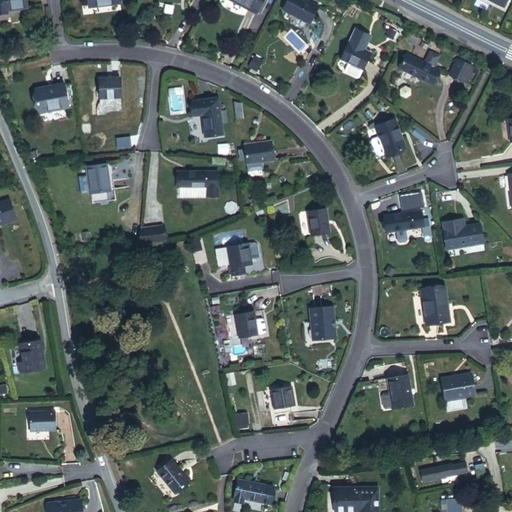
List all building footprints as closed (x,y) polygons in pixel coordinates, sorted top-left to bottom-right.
[(5,0),(9,17),(30,13),(28,0),(5,0)] [(88,0),(89,9),(122,4),(121,0),(88,0)] [(246,8),(254,12),(259,0),(239,0),(247,4),(246,8)] [(286,0),(282,9),(308,23),(316,8),(301,0),(286,0)] [(504,6),(503,5),(492,0),(488,0),(488,2),(502,9),(504,6)] [(161,11),(168,13),(170,5),(162,3),(161,11)] [(358,77),(369,52),(363,49),(369,35),(354,28),(339,60),(347,63),(343,70),(344,74),(354,79),(358,77)] [(430,85),(437,72),(405,55),(398,69),(430,85)] [(472,69),(458,62),(450,77),(464,84),(472,69)] [(102,99),(124,98),(123,79),(101,80),(102,99)] [(38,113),(70,106),(65,83),(34,89),(38,113)] [(411,94),(410,88),(405,85),(399,89),(400,95),(406,98),(411,94)] [(203,136),(219,134),(214,99),(189,102),(191,116),(200,114),(203,136)] [(239,103),(232,103),(233,117),(240,116),(239,103)] [(383,155),(402,149),(392,120),(372,126),(376,136),(369,139),(368,142),(373,155),(376,156),(382,154),(383,155)] [(260,160),(271,159),(269,141),(242,145),(242,149),(244,158),(244,163),(260,160)] [(245,170),(261,168),(260,160),(244,163),(245,170)] [(89,193),(112,190),(109,162),(86,165),(87,174),(89,192),(89,193)] [(203,186),(204,186),(204,171),(177,171),(177,185),(203,186)] [(82,193),(89,192),(87,174),(80,175),(82,193)] [(176,195),(203,196),(203,186),(177,185),(176,195)] [(399,201),(400,210),(413,210),(412,200),(399,201)] [(10,201),(0,203),(0,226),(16,221),(10,201)] [(309,238),(327,235),(323,211),(305,213),(309,238)] [(420,227),(418,211),(380,216),(382,232),(392,231),(394,241),(396,243),(401,242),(403,239),(402,229),(420,227)] [(442,249),(480,244),(478,225),(462,227),(455,228),(454,221),(440,223),(441,230),(439,230),(442,249)] [(136,244),(161,241),(160,226),(138,229),(136,244)] [(198,237),(190,239),(192,251),(200,249),(198,237)] [(242,266),(249,265),(246,244),(226,247),(229,268),(238,267),(242,266)] [(230,276),(239,274),(238,267),(229,268),(230,276)] [(424,326),(446,323),(441,288),(419,291),(424,326)] [(309,342),(333,340),(330,309),(306,311),(309,342)] [(236,339),(255,336),(251,313),(232,316),(236,339)] [(265,331),(260,318),(254,320),(259,334),(265,331)] [(43,341),(20,345),(23,363),(19,364),(20,374),(48,369),(43,341)] [(442,402),(469,397),(466,375),(438,380),(442,402)] [(391,411),(411,408),(405,377),(385,380),(388,394),(381,396),(379,398),(382,409),(384,410),(390,409),(391,411)] [(270,410),(289,407),(286,386),(267,390),(270,410)] [(26,437),(53,434),(52,417),(24,420),(26,437)] [(247,427),(246,417),(234,419),(235,429),(247,427)] [(174,493),(188,482),(171,460),(157,471),(174,493)] [(422,481),(468,472),(466,461),(451,465),(451,463),(420,470),(422,481)] [(474,465),(477,478),(487,476),(484,463),(474,465)] [(272,487),(236,479),(232,498),(242,500),(243,498),(268,503),(272,487)] [(375,511),(375,490),(332,491),(332,511),(375,511)] [(446,511),(459,511),(460,500),(446,501),(446,511)] [(81,511),(80,503),(48,508),(48,511),(81,511)]
